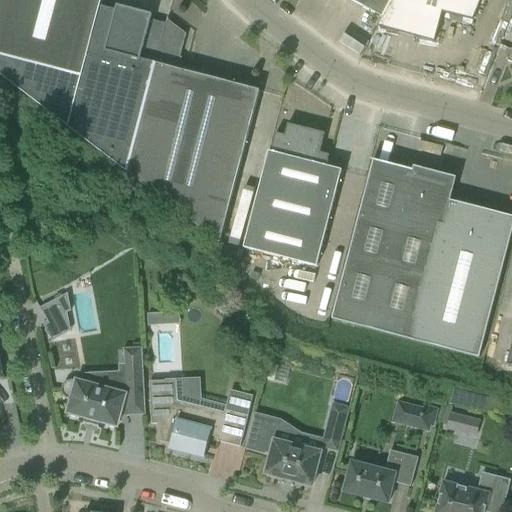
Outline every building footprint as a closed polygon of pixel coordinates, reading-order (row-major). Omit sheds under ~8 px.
[(0,0),(0,57),(82,79),(100,10),(102,0),(0,0)] [(377,29),(393,0),(346,0),(382,19),(377,29)] [(393,0),(377,29),(435,44),(443,15),(473,23),(482,0),(393,0)] [(100,10),(82,79),(0,57),(0,76),(127,174),(165,27),(148,23),(150,14),(119,6),(117,15),(100,10)] [(220,246),(254,112),(259,93),(185,73),(187,68),(176,65),(178,59),(180,59),(186,36),(168,22),(168,21),(167,20),(165,27),(127,174),(220,246)] [(317,269),(337,191),(342,172),(326,168),(329,157),(320,155),(325,136),(287,126),(283,144),(275,142),(276,136),(275,136),(270,154),(269,153),(264,173),(243,250),(317,269)] [(412,173),(374,162),(332,321),(477,359),(511,226),(511,218),(450,202),(456,180),(413,169),(412,173)] [(67,295),(40,310),(46,323),(42,325),(43,327),(45,331),(44,332),(47,338),(48,337),(51,343),(70,333),(66,314),(70,312),(67,295)] [(156,316),(147,316),(148,328),(156,327),(156,316)] [(117,428),(121,413),(126,415),(126,418),(145,417),(142,349),(123,350),(124,375),(108,375),(104,391),(71,382),(66,383),(63,387),(61,392),(62,397),(66,401),(71,402),(68,415),(84,419),(83,425),(99,429),(100,424),(117,428)] [(240,449),(245,429),(248,418),(252,402),(230,397),(224,418),(216,416),(216,415),(200,411),(200,410),(183,405),(183,406),(181,406),(181,407),(178,406),(176,381),(166,382),(166,383),(149,383),(152,426),(158,425),(159,442),(171,445),(169,451),(192,457),(204,460),(205,456),(203,456),(205,449),(207,449),(210,436),(218,438),(217,443),(240,449)] [(429,434),(432,428),(434,428),(439,410),(427,407),(426,410),(406,405),(401,427),(429,434)] [(338,453),(349,410),(334,406),(322,449),(338,453)] [(444,408),(439,424),(447,426),(450,415),(451,411),(444,408)] [(447,426),(446,430),(456,433),(459,418),(450,415),(447,426)] [(312,488),(317,469),(321,454),(277,442),(282,425),(253,418),(245,448),(271,454),(265,476),(312,488)] [(18,425),(0,428),(0,449),(23,445),(18,425)] [(411,488),(416,469),(418,459),(390,452),(385,472),(351,464),(344,494),(388,505),(394,484),(411,488)] [(439,500),(435,511),(502,511),(506,499),(511,482),(496,478),(491,496),(478,493),(443,484),(439,500)]
